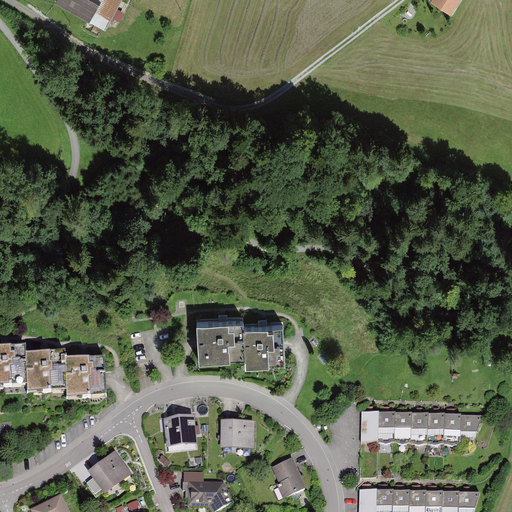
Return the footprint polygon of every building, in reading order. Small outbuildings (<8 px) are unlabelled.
[(98,0),(56,0),(54,4),(105,32),(122,1),(120,0),(98,0)] [(433,0),(432,2),(452,15),(461,0),(433,0)] [(221,325),(197,326),(199,366),(246,364),(244,324),(229,325),(229,320),(225,320),(221,320),(221,325)] [(285,369),(283,327),(279,328),(279,323),(263,323),(244,324),(246,364),(246,371),(285,369)] [(0,391),(24,390),(22,350),(7,351),(0,351),(0,391)] [(66,394),(65,354),(24,355),(26,396),(66,394)] [(107,399),(106,359),(85,360),(66,360),(68,400),(107,399)] [(375,445),(375,422),(370,422),(370,416),(362,415),(362,422),(359,422),(358,452),(374,453),(375,445)] [(392,445),(393,422),(387,422),(387,416),(378,416),(378,422),(375,422),(375,445),(392,445)] [(426,446),(427,423),(419,423),(420,417),(411,417),(411,423),(393,422),(392,445),(426,446)] [(426,446),(441,446),(442,423),(438,423),(438,417),(430,417),(430,423),(427,423),(426,446)] [(458,447),(459,424),(453,424),(454,418),(445,417),(445,423),(442,423),(441,446),(458,447)] [(162,421),(166,450),(197,446),(193,418),(162,421)] [(221,451),(254,452),(255,425),(222,424),(221,451)] [(459,424),(458,447),(474,447),(480,424),(459,424)] [(89,474),(106,497),(133,477),(116,454),(89,474)] [(274,485),(281,502),(306,492),(292,459),(271,468),(278,483),(274,485)] [(210,511),(216,511),(231,504),(222,485),(188,483),(188,490),(190,490),(190,499),(186,499),(185,507),(207,508),(210,511)] [(359,511),(373,511),(373,496),(373,486),(363,486),(363,493),(360,493),(359,511)] [(453,500),(451,500),(450,511),(484,511),(489,500),(478,499),(478,494),(472,493),(472,500),(462,499),(462,494),(454,494),(453,500)] [(373,511),(389,511),(389,499),(386,499),(386,494),(376,494),(376,496),(373,496),(373,511)] [(389,511),(417,511),(417,500),(402,499),(402,494),(393,494),(393,499),(389,499),(389,511)] [(417,511),(433,511),(433,500),(430,500),(430,495),(421,495),(421,500),(417,500),(417,511)] [(69,511),(62,497),(32,511),(69,511)] [(450,511),(451,500),(436,500),(434,500),(433,500),(433,511),(450,511)]
